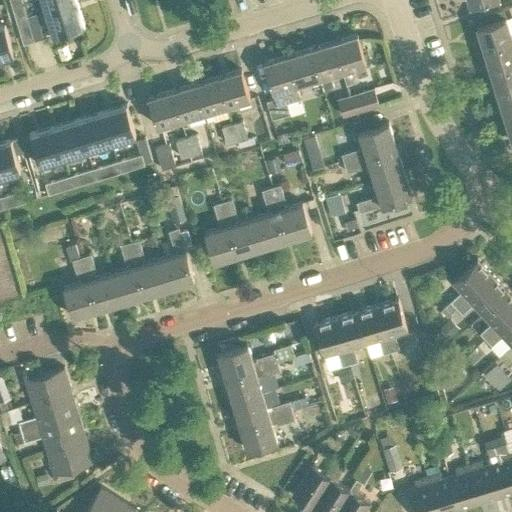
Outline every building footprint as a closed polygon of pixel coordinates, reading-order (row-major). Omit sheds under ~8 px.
[(10,0),(16,18),(27,15),(21,0),(10,0)] [(43,0),(47,11),(78,1),(77,0),(43,0)] [(78,1),(47,11),(54,34),(84,25),(85,27),(86,26),(78,1)] [(27,15),(16,18),(23,42),(34,39),(27,15)] [(476,24),(483,47),(511,38),(511,37),(505,15),(476,24)] [(30,23),(29,23),(34,38),(35,38),(43,35),(39,20),(30,23)] [(14,53),(5,22),(0,23),(0,58),(16,53),(16,52),(14,53)] [(357,80),(353,66),(366,62),(357,33),(333,40),(342,69),(346,83),(357,80)] [(511,38),(483,47),(490,71),(511,63),(511,38)] [(330,72),(342,69),(333,40),(311,47),(319,76),(323,89),(334,86),(330,72)] [(311,47),(287,54),(296,82),(319,76),(311,47)] [(296,82),(287,54),(264,61),(274,96),(267,98),(272,116),(290,111),(287,99),(300,95),(296,82)] [(511,63),(490,71),(497,94),(511,89),(511,63)] [(218,75),(227,103),(250,96),(241,68),(218,75)] [(218,75),(195,82),(203,110),(227,103),(218,75)] [(195,82),(171,89),(180,117),(203,110),(195,82)] [(350,94),(355,111),(379,104),(373,86),(350,94)] [(180,117),(171,89),(148,95),(157,124),(180,117)] [(511,89),(497,94),(504,117),(511,114),(511,89)] [(343,115),(355,111),(350,94),(337,98),(343,115)] [(129,102),(104,110),(113,141),(137,134),(128,104),(129,104),(129,102)] [(104,110),(80,117),(89,148),(113,141),(104,110)] [(80,117),(56,125),(66,156),(89,148),(80,117)] [(233,122),(238,139),(240,145),(253,142),(251,133),(247,134),(242,119),(233,122)] [(345,161),(397,145),(389,121),(359,130),(364,148),(361,149),(360,147),(342,152),(345,161)] [(238,139),(233,122),(221,125),(226,142),(238,139)] [(66,156),(56,125),(31,132),(31,133),(33,133),(42,163),(66,156)] [(288,129),(277,132),(279,139),(280,141),(291,138),(290,135),(288,129)] [(197,132),(186,135),(191,153),(202,149),(202,148),(197,132)] [(315,134),(303,137),(306,148),(318,144),(315,134)] [(191,153),(186,135),(176,138),(181,155),(191,153)] [(0,176),(22,170),(13,139),(14,139),(14,138),(0,141),(0,176)] [(169,140),(155,144),(162,166),(176,161),(169,140)] [(369,161),(374,179),(404,169),(397,145),(345,161),(347,171),(366,165),(365,163),(369,161)] [(299,146),(283,151),(286,163),(302,158),(299,146)] [(119,159),(122,169),(144,163),(141,152),(119,159)] [(267,158),(271,171),(281,168),(276,155),(267,158)] [(98,177),(122,169),(119,159),(95,167),(98,177)] [(74,184),(98,177),(95,167),(71,174),(74,184)] [(404,169),(374,179),(380,195),(376,197),(375,194),(357,200),(360,210),(412,193),(404,169)] [(48,192),(74,184),(71,174),(45,182),(48,192)] [(281,182),(272,185),(288,237),(312,230),(303,200),(285,205),(284,201),(286,200),(281,182)] [(271,209),(254,214),(263,245),(288,237),(272,185),(262,188),(268,206),(270,205),(271,209)] [(3,195),(6,205),(28,198),(26,188),(3,195)] [(178,192),(166,196),(173,219),(185,215),(178,192)] [(141,194),(130,197),(132,204),(143,201),(141,194)] [(240,252),(263,245),(254,214),(237,220),(236,216),(238,215),(233,197),(224,200),(240,252)] [(240,252),(224,200),(214,203),(220,221),(222,220),(223,224),(206,230),(215,260),(240,252)] [(356,216),(344,219),(347,228),(359,224),(356,216)] [(162,255),(171,285),(195,278),(180,226),(170,229),(175,247),(177,246),(179,250),(162,255)] [(147,293),(171,285),(162,255),(144,261),(143,257),(146,256),(140,238),(131,241),(147,293)] [(67,244),(71,257),(80,255),(75,241),(67,244)] [(123,300),(147,293),(131,241),(122,243),(127,262),(129,261),(131,265),(114,270),(123,300)] [(92,253),(83,255),(99,307),(123,300),(114,270),(96,275),(95,271),(97,271),(92,253)] [(99,307),(83,255),(73,258),(79,276),(81,276),(82,280),(65,285),(74,315),(99,307)] [(447,314),(456,305),(492,272),(477,256),(452,280),(461,289),(441,308),(447,314)] [(473,302),(482,311),(507,288),(492,272),(456,305),(462,312),(473,302)] [(480,331),(486,337),(511,312),(511,293),(507,288),(482,311),(490,321),(480,331)] [(398,296),(377,302),(391,349),(399,347),(395,333),(408,329),(398,296)] [(377,302),(356,308),(366,341),(379,338),(383,352),(391,349),(377,302)] [(356,308),(336,314),(350,362),(358,359),(354,345),(366,341),(356,308)] [(502,334),(511,343),(511,342),(511,312),(486,337),(492,343),(502,334)] [(336,314),(315,321),(324,354),(337,350),(341,364),(350,362),(336,314)] [(440,326),(449,336),(460,325),(451,316),(440,326)] [(225,375),(278,359),(275,350),(257,356),(257,358),(254,359),(248,341),(218,351),(225,375)] [(274,346),(275,350),(278,359),(287,356),(285,347),(283,344),(274,346)] [(450,370),(457,363),(451,356),(443,364),(450,370)] [(281,368),(278,359),(225,375),(233,399),(263,390),(258,373),(262,372),(262,374),(281,368)] [(41,363),(24,369),(33,401),(73,389),(66,365),(43,372),(41,363)] [(349,363),(338,366),(342,380),(353,377),(349,363)] [(450,370),(446,374),(453,381),(455,383),(466,372),(457,363),(450,370)] [(0,373),(0,399),(10,396),(1,373),(0,373)] [(384,387),(388,400),(397,397),(393,384),(384,387)] [(80,412),(73,389),(33,401),(37,414),(20,420),(22,430),(80,412)] [(233,399),(240,424),(293,408),(290,398),(271,404),(272,406),(268,407),(263,390),(233,399)] [(0,409),(0,412),(2,421),(11,419),(8,408),(0,409)] [(293,408),(240,424),(248,448),(278,439),(272,421),(276,420),(277,422),(295,417),(293,408)] [(43,434),(47,448),(87,436),(80,412),(22,430),(26,440),(43,434)] [(443,452),(453,449),(448,435),(439,438),(443,452)] [(87,436),(47,448),(57,480),(74,475),(72,466),(94,460),(87,436)] [(395,442),(383,446),(390,469),(402,465),(395,442)] [(498,458),(491,460),(501,493),(511,489),(511,455),(510,449),(497,453),(498,458)] [(292,493),(312,505),(340,461),(335,458),(326,472),(312,462),(292,493)] [(482,458),(468,462),(480,500),(501,493),(491,460),(483,462),(482,458)] [(334,511),(351,488),(349,487),(336,478),(345,464),(340,461),(312,505),(322,511),(334,511)] [(457,470),(449,473),(459,506),(480,500),(468,462),(455,466),(457,470)] [(425,466),(427,473),(440,470),(437,463),(425,466)] [(47,470),(36,474),(39,483),(50,480),(47,470)] [(440,470),(427,474),(438,511),(439,511),(459,506),(449,473),(442,475),(440,470)] [(438,511),(427,474),(414,478),(415,483),(407,486),(415,511),(438,511)] [(356,476),(349,487),(351,488),(334,511),(362,511),(370,500),(355,491),(362,480),(356,476)] [(72,511),(113,511),(122,498),(101,485),(89,504),(81,500),(72,511)] [(142,511),(143,511),(122,498),(113,511),(142,511)]
